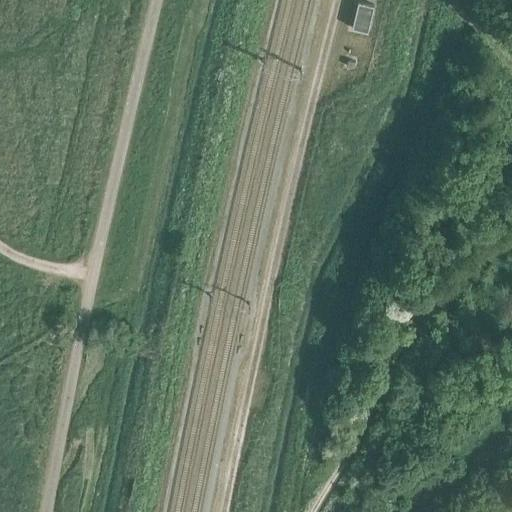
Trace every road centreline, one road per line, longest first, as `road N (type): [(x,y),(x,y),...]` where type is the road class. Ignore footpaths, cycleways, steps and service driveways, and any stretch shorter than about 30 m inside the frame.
road 1 (track): [(223,511),(339,0)]
road 2 (track): [(87,277),(149,0)]
road 3 (track): [(87,277),(43,511)]
